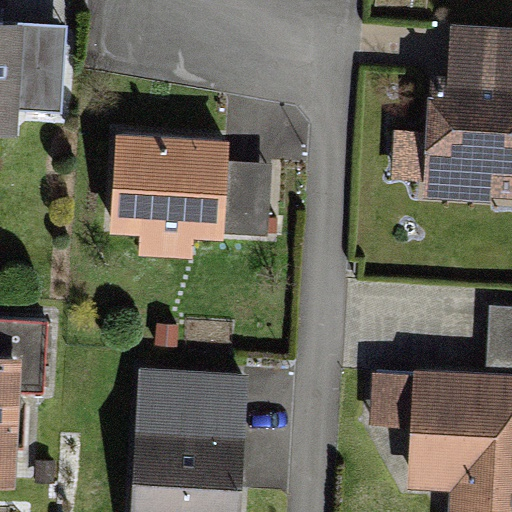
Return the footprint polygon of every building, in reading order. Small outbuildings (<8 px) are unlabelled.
[(66,27),(0,25),(0,138),(8,139),(9,125),(64,126),(66,27)] [(425,81),(405,83),(402,189),(443,195),(445,171),(502,169),(507,36),(426,34),(425,81)] [(203,141),(103,141),(95,223),(124,225),(124,254),(167,254),(166,231),(202,232),(201,239),(252,239),(250,164),(205,164),(203,141)] [(511,312),(461,312),(465,380),(387,380),(385,486),(427,481),(427,511),(494,511),(496,388),(511,388),(511,312)] [(40,325),(0,324),(0,485),(10,486),(11,398),(39,398),(40,325)] [(224,376),(125,374),(128,405),(223,410),(224,376)] [(214,511),(217,440),(123,438),(117,511),(214,511)]
